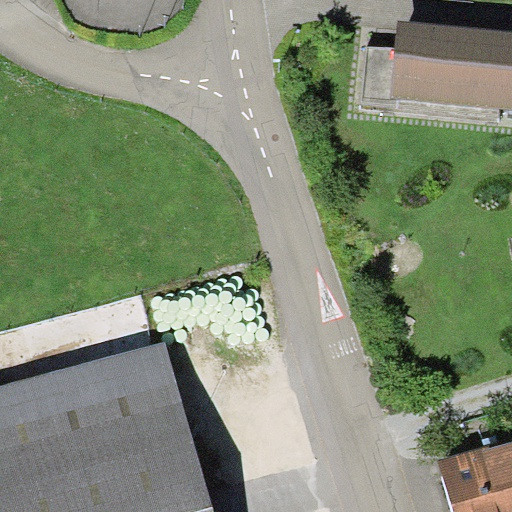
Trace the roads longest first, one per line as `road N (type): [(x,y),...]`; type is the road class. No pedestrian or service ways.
road 1 (residential): [(380,511),(241,77)]
road 2 (unclassified): [(0,17),(100,70),(241,77)]
